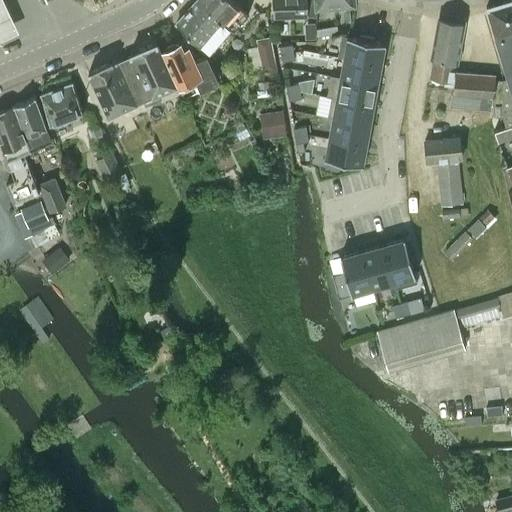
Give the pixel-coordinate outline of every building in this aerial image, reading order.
[(1,0),(0,0),(0,44),(19,36),(1,0)] [(200,43),(221,18),(199,0),(195,0),(176,22),(200,43)] [(199,0),(221,18),(233,30),(248,13),(233,0),(199,0)] [(273,0),(273,16),(317,15),(316,5),(315,0),(273,0)] [(506,126),(511,124),(511,0),(504,0),(486,5),(494,34),(505,78),(503,79),(505,111),(502,117),(506,126)] [(439,18),(430,74),(446,77),(444,83),(451,84),(449,107),(490,111),(494,73),(454,70),(462,28),(460,28),(461,21),(458,21),(459,18),(444,15),(443,17),(439,17),(439,18)] [(347,37),(343,57),(381,64),(385,44),(385,43),(373,40),(373,37),(360,35),(360,38),(347,36),(347,37)] [(271,36),(256,39),(257,45),(263,48),(272,47),(271,36)] [(118,60),(136,101),(175,82),(156,42),(131,54),(131,55),(119,60),(118,60)] [(201,89),(218,80),(207,56),(195,61),(188,46),(183,49),(180,42),(164,49),(180,84),(195,77),(201,89)] [(279,46),(281,54),(293,51),(292,44),(279,46)] [(293,51),(281,54),(282,61),(295,59),(293,51)] [(381,64),(343,57),(340,76),(340,77),(377,84),(381,64)] [(109,113),(136,101),(118,60),(90,73),(109,113)] [(326,96),(331,97),(331,96),(374,104),(377,84),(340,77),(340,76),(330,74),(326,96)] [(51,122),(83,110),(72,82),(41,93),(51,122)] [(286,85),(287,92),(300,90),(299,83),(286,85)] [(300,90),(287,92),(289,100),(301,98),(300,90)] [(36,96),(14,104),(26,133),(30,143),(31,145),(31,146),(52,138),(36,96)] [(331,96),(331,97),(327,117),(332,118),(332,117),(370,124),(374,104),(331,96)] [(14,104),(0,109),(0,140),(5,154),(4,157),(4,158),(6,165),(10,166),(12,167),(16,177),(6,181),(13,201),(40,191),(36,181),(23,148),(31,145),(30,143),(14,104)] [(332,118),(328,137),(366,144),(370,124),(332,117),(332,118)] [(511,124),(494,130),(500,150),(511,146),(511,124)] [(295,135),(307,133),(306,125),(293,128),(295,135)] [(309,140),(307,133),(295,135),(296,143),(302,142),(309,140)] [(462,202),(457,159),(461,159),(458,135),(423,139),(426,162),(436,161),(441,204),(462,202)] [(366,144),(328,137),(325,156),(324,156),(324,158),(337,160),(336,163),(349,166),(350,162),(363,165),(363,163),(366,144)] [(122,171),(112,151),(95,159),(106,180),(122,171)] [(66,204),(55,176),(38,183),(49,211),(66,204)] [(40,201),(21,209),(28,227),(48,219),(40,201)] [(487,209),(478,217),(484,224),(493,215),(487,209)] [(486,226),(484,224),(478,217),(468,228),(476,236),(486,226)] [(444,250),(451,258),(472,237),(465,229),(444,250)] [(383,244),(393,282),(395,288),(417,282),(404,237),(403,237),(403,238),(383,244)] [(372,288),(393,282),(383,244),(362,249),(372,288)] [(59,246),(41,260),(51,273),(69,259),(59,246)] [(372,288),(362,249),(342,255),(341,255),(340,255),(345,271),(332,274),(339,297),(351,294),(352,294),(352,293),(372,288)] [(511,292),(498,296),(501,308),(504,317),(504,319),(511,316),(511,292)] [(53,318),(37,296),(19,308),(43,342),(49,337),(41,326),(53,318)] [(458,306),(455,307),(459,319),(500,308),(501,308),(498,296),(459,307),(458,306)] [(419,297),(407,300),(410,312),(423,309),(419,297)] [(399,303),(403,315),(410,313),(410,312),(407,300),(399,303)] [(395,317),(403,315),(399,303),(392,305),(395,317)] [(454,308),(377,330),(388,369),(465,347),(454,308)] [(511,493),(495,498),(498,511),(508,511),(511,511),(511,493)]
